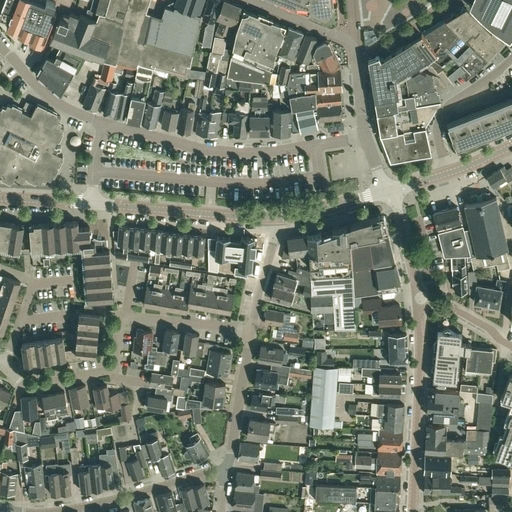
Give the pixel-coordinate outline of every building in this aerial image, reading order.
[(51,0),(4,0),(0,12),(0,16),(10,21),(8,26),(19,31),(18,33),(30,38),(41,43),(57,2),(51,0)] [(138,62),(138,63),(153,67),(153,66),(188,76),(201,15),(199,14),(203,0),(176,0),(176,2),(174,1),(167,4),(167,6),(165,6),(162,17),(146,11),(149,0),(93,0),(91,11),(88,10),(87,16),(97,20),(91,36),(109,43),(102,60),(116,63),(116,65),(136,69),(138,62)] [(213,21),(216,13),(218,8),(217,7),(219,0),(207,0),(207,2),(208,2),(204,10),(205,11),(203,18),(209,20),(207,29),(213,30),(215,22),(213,21)] [(234,24),(242,6),(226,0),(222,0),(217,15),(218,18),(221,19),(216,30),(227,35),(232,23),(234,24)] [(273,0),(277,3),(278,0),(280,0),(286,2),(285,4),(289,8),(292,5),(310,12),(309,15),(328,22),(331,23),(334,22),(337,20),(338,17),(339,14),(337,2),(334,2),(333,0),(273,0)] [(480,16),(485,20),(490,25),(496,29),(503,34),(509,38),(511,34),(511,33),(511,32),(511,31),(511,29),(510,28),(509,28),(507,28),(506,28),(505,29),(500,26),(511,0),(360,0),(364,30),(363,30),(365,45),(377,38),(377,37),(400,25),(413,18),(425,9),(435,0),(475,0),(474,2),(475,2),(473,7),(469,3),(469,4),(473,9),(475,11),(480,16)] [(466,6),(445,19),(485,60),(502,42),(480,21),(466,6)] [(233,46),(273,63),(275,52),(286,25),(273,20),(258,14),(244,8),(237,28),(233,46)] [(56,24),(49,41),(53,43),(85,54),(102,60),(109,43),(91,36),(97,20),(87,16),(80,13),(79,16),(70,13),(69,16),(64,14),(59,16),(56,24)] [(486,61),(485,60),(445,19),(424,32),(432,46),(438,43),(440,45),(462,66),(470,75),(471,76),(486,61)] [(294,58),(304,32),(288,26),(278,51),(294,58)] [(308,60),(317,38),(306,34),(297,56),(308,60)] [(465,80),(470,75),(462,66),(440,45),(434,52),(421,34),(418,34),(414,36),(412,38),(411,40),(411,41),(425,60),(430,65),(431,64),(435,70),(438,70),(440,69),(448,80),(459,71),(465,80)] [(222,58),(226,38),(214,36),(212,51),(210,51),(207,69),(227,74),(230,60),(222,58)] [(339,67),(341,64),(330,42),(325,40),(318,44),(315,51),(316,54),(313,55),(312,58),(314,63),(308,64),(308,68),(339,67)] [(374,99),(374,100),(434,90),(431,74),(418,68),(417,65),(425,60),(411,41),(404,45),(380,60),(378,56),(368,60),(369,64),(369,65),(374,99)] [(78,71),(85,54),(53,43),(47,54),(36,73),(46,81),(52,86),(61,94),(75,69),(78,71)] [(21,44),(16,49),(24,58),(29,53),(21,44)] [(111,81),(115,64),(104,61),(101,78),(111,81)] [(151,74),(153,67),(138,63),(136,70),(135,78),(134,82),(132,94),(126,119),(134,121),(134,122),(135,121),(140,123),(145,97),(141,97),(140,96),(147,92),(147,93),(149,84),(151,74)] [(278,80),(277,81),(287,83),(290,66),(281,64),(278,80)] [(8,69),(15,82),(21,78),(14,66),(8,69)] [(135,78),(136,70),(127,68),(125,76),(135,78)] [(315,91),(342,89),(340,68),(290,72),(289,83),(291,95),(303,92),(312,92),(313,91),(315,91)] [(217,72),(207,70),(204,83),(214,85),(217,72)] [(225,87),(226,84),(227,76),(228,74),(217,72),(215,86),(225,87)] [(158,75),(151,74),(149,84),(156,85),(158,75)] [(232,77),(227,76),(226,84),(239,86),(238,90),(250,91),(251,80),(232,78),(232,77)] [(194,96),(201,97),(201,94),(204,79),(197,78),(194,96)] [(132,94),(134,82),(127,80),(125,92),(115,90),(116,83),(111,81),(108,89),(110,90),(103,113),(124,119),(129,93),(132,94)] [(83,106),(97,111),(105,89),(92,84),(83,106)] [(155,126),(164,91),(155,89),(152,102),(147,101),(141,123),(155,126)] [(375,107),(376,112),(437,102),(436,94),(435,94),(434,90),(374,100),(375,107)] [(292,109),(293,110),(314,106),(314,105),(342,102),(341,91),(317,93),(317,94),(316,94),(315,91),(313,91),(312,92),(303,92),(291,95),(290,95),(292,109)] [(250,134),(259,134),(259,118),(259,100),(252,100),(252,109),(255,109),(255,115),(250,115),(250,134)] [(268,134),(269,115),(264,115),(264,109),(267,109),(267,100),(259,100),(259,118),(259,134),(268,134)] [(511,100),(446,126),(455,148),(511,125),(511,100)] [(189,133),(195,102),(188,101),(187,109),(182,108),(178,131),(189,133)] [(246,136),(249,104),(249,102),(239,101),(237,102),(237,106),(236,105),(235,113),(229,112),(228,122),(235,122),(233,135),(246,136)] [(378,123),(379,134),(425,126),(439,101),(437,102),(376,112),(378,123)] [(58,150),(60,149),(61,146),(59,145),(56,146),(54,145),(64,126),(57,123),(60,115),(36,103),(31,114),(8,102),(4,109),(0,106),(0,174),(12,181),(17,171),(40,182),(43,175),(51,179),(63,154),(57,152),(58,150)] [(317,119),(343,117),(342,102),(314,105),(314,106),(293,110),(293,132),(301,131),(318,127),(317,119)] [(196,134),(217,137),(221,112),(214,111),(215,105),(211,105),(210,114),(199,112),(196,134)] [(175,128),(178,112),(165,109),(161,125),(175,128)] [(290,133),(291,110),(273,109),(272,120),(271,120),(270,133),(290,133)] [(431,154),(425,126),(379,134),(390,160),(431,154)] [(213,171),(213,158),(203,159),(203,171),(213,171)] [(507,182),(511,178),(511,165),(506,169),(504,166),(500,168),(488,175),(493,186),(505,178),(507,182)] [(461,226),(461,225),(438,231),(444,256),(467,254),(467,260),(471,259),(473,267),(480,267),(497,263),(498,269),(510,267),(506,250),(508,249),(496,196),(491,197),(489,191),(468,196),(469,202),(464,203),(471,233),(464,234),(462,226),(461,226)] [(438,231),(461,225),(456,206),(433,212),(438,231)] [(310,294),(331,294),(333,294),(335,329),(355,329),(354,297),(352,266),(352,260),(350,240),(361,238),(388,233),(387,228),(384,214),(371,218),(307,236),(309,252),(310,275),(310,287),(310,294)] [(0,246),(20,250),(24,225),(0,221),(0,246)] [(97,239),(94,237),(93,237),(94,238),(93,238),(90,239),(90,227),(79,228),(78,222),(30,225),(32,250),(83,246),(88,301),(113,299),(109,250),(103,251),(103,245),(102,245),(102,240),(105,239),(104,239),(101,239),(97,239)] [(118,232),(113,231),(114,239),(117,239),(117,243),(124,243),(123,249),(128,250),(128,244),(129,226),(119,225),(118,232)] [(139,251),(139,245),(140,227),(129,226),(128,244),(134,244),(134,250),(139,251)] [(149,249),(150,246),(149,246),(151,228),(140,227),(139,245),(145,245),(144,251),(149,252),(149,249)] [(155,263),(159,263),(160,249),(162,231),(162,229),(151,228),(149,246),(150,246),(149,249),(156,250),(155,263)] [(171,256),(171,250),(173,232),(162,231),(160,249),(167,249),(166,255),(171,256)] [(183,233),(173,232),(171,250),(178,250),(177,256),(182,257),(182,251),(183,233)] [(194,234),(183,233),(182,251),(189,251),(188,257),(193,258),(193,252),(194,234)] [(206,236),(194,234),(193,252),(199,252),(199,258),(203,259),(206,236)] [(307,236),(307,234),(287,237),(288,243),(285,244),(281,258),(289,257),(290,260),(297,259),(297,265),(295,270),(310,275),(309,252),(307,236)] [(362,239),(361,238),(350,240),(352,260),(352,266),(374,263),(396,259),(388,235),(362,239)] [(216,250),(208,249),(208,257),(215,258),(228,259),(239,260),(238,268),(235,268),(235,275),(247,278),(248,269),(251,269),(253,254),(255,255),(256,243),(254,243),(254,237),(241,236),(241,240),(230,239),(230,238),(217,237),(216,250)] [(452,265),(458,265),(458,275),(455,275),(453,275),(453,284),(455,284),(455,290),(466,290),(466,274),(465,255),(452,256),(452,265)] [(374,264),(374,263),(352,266),(354,297),(387,291),(386,285),(401,283),(396,260),(374,264)] [(161,266),(150,264),(149,274),(159,276),(161,266)] [(292,290),(296,278),(300,279),(299,283),(310,287),(310,275),(295,270),(295,271),(289,269),(287,274),(277,271),(273,284),(274,284),(292,290)] [(468,281),(477,281),(476,270),(468,271),(468,281)] [(0,286),(17,292),(21,282),(3,276),(1,282),(0,281),(0,286)] [(503,293),(505,281),(498,279),(496,288),(478,285),(474,301),(498,306),(500,293),(503,293)] [(153,306),(157,283),(153,282),(153,287),(146,286),(143,304),(153,306)] [(153,306),(164,308),(167,289),(161,288),(162,284),(157,283),(153,306)] [(187,304),(198,306),(201,283),(198,283),(197,287),(190,286),(189,293),(187,304)] [(208,308),(211,289),(205,288),(206,284),(201,283),(198,306),(208,308)] [(293,290),(292,290),(274,284),(270,297),(289,303),(293,290)] [(0,297),(14,303),(17,292),(0,286),(0,297)] [(175,310),(179,287),(175,286),(174,290),(167,289),(164,308),(175,310)] [(208,308),(219,310),(223,287),(219,286),(218,291),(211,289),(208,308)] [(186,311),(187,304),(189,293),(182,292),(183,287),(179,287),(175,310),(186,311)] [(230,311),(233,293),(226,292),(227,288),(223,287),(219,310),(230,311)] [(310,294),(309,294),(310,311),(332,311),(331,294),(310,294)] [(14,303),(0,297),(0,309),(10,313),(14,303)] [(379,323),(401,321),(399,304),(381,305),(380,298),(362,299),(363,312),(378,310),(379,323)] [(104,315),(105,306),(85,304),(84,305),(84,313),(79,312),(75,349),(65,351),(63,337),(22,343),(24,364),(66,358),(66,362),(81,360),(82,354),(96,356),(100,314),(104,315)] [(71,304),(70,312),(79,312),(84,313),(84,305),(71,304)] [(0,320),(7,323),(10,313),(0,309),(0,320)] [(288,327),(291,314),(266,309),(264,322),(281,325),(281,326),(288,327)] [(463,358),(466,358),(465,368),(491,370),(492,361),(495,361),(496,347),(489,347),(489,348),(470,346),(471,342),(460,341),(461,332),(453,331),(448,327),(446,327),(444,328),(443,329),(442,330),(438,330),(437,338),(434,343),(433,344),(433,346),(434,347),(436,348),(432,379),(456,382),(459,351),(464,351),(463,358)] [(135,336),(134,350),(148,351),(147,363),(145,363),(144,367),(153,368),(154,363),(156,350),(156,348),(150,348),(152,332),(143,331),(142,329),(138,329),(136,330),(135,336)] [(178,331),(166,329),(163,347),(163,351),(156,350),(154,363),(160,364),(165,365),(167,355),(168,347),(176,348),(178,331)] [(299,332),(285,330),(284,339),(298,341),(299,332)] [(202,356),(203,352),(203,349),(196,348),(198,334),(186,332),(183,350),(184,351),(185,354),(189,354),(191,352),(195,352),(195,354),(202,356)] [(406,361),(408,358),(408,355),(407,353),(406,333),(388,333),(389,353),(387,354),(387,360),(390,361),(390,362),(406,361)] [(301,344),(312,346),(313,337),(303,336),(301,344)] [(204,342),(203,349),(203,352),(210,353),(209,360),(230,363),(231,353),(215,350),(216,344),(204,342)] [(280,363),(283,349),(261,345),(258,359),(280,363)] [(290,345),(289,353),(304,356),(305,348),(290,345)] [(326,359),(326,351),(318,351),(318,365),(332,365),(332,359),(326,359)] [(171,373),(177,374),(178,367),(180,360),(173,359),(171,373)] [(352,366),(362,366),(379,367),(379,360),(352,359),(352,366)] [(228,373),(230,363),(209,360),(207,370),(228,373)] [(312,374),(313,371),(313,369),(277,364),(276,370),(257,367),(254,385),(274,388),(275,382),(287,384),(289,371),(312,374)] [(334,426),(337,366),(313,365),(313,369),(313,371),(309,425),(334,426)] [(339,378),(352,380),(353,366),(340,365),(339,378)] [(401,373),(380,373),(380,367),(379,367),(362,366),(361,375),(378,375),(379,377),(379,383),(400,384),(401,373)] [(190,369),(178,367),(177,374),(189,376),(190,374),(190,369)] [(191,367),(190,369),(190,374),(204,376),(205,370),(191,367)] [(171,386),(173,375),(152,371),(150,383),(171,386)] [(511,373),(509,372),(501,396),(511,400),(511,413),(510,412),(507,421),(510,422),(504,439),(501,438),(495,456),(511,461),(511,373)] [(190,374),(189,376),(188,387),(191,388),(192,381),(203,382),(204,376),(190,374)] [(205,380),(204,389),(224,392),(225,383),(205,380)] [(350,382),(339,382),(339,392),(349,392),(350,382)] [(400,394),(400,384),(379,383),(372,383),(372,393),(400,394)] [(69,388),(72,406),(88,403),(85,385),(69,388)] [(120,406),(118,392),(109,394),(107,385),(94,388),(97,406),(105,404),(106,409),(120,406)] [(0,386),(0,407),(1,408),(10,391),(0,386)] [(174,387),(173,394),(184,395),(185,389),(174,387)] [(464,399),(458,399),(459,390),(431,388),(430,394),(429,394),(429,393),(428,393),(427,410),(429,410),(428,416),(457,418),(457,409),(463,409),(464,399)] [(226,395),(224,394),(224,392),(204,389),(203,401),(223,404),(223,401),(225,401),(226,395)] [(56,411),(57,415),(68,413),(64,391),(53,393),(56,411)] [(258,395),(252,394),(250,407),(265,409),(267,403),(272,404),(274,393),(258,391),(258,395)] [(479,401),(476,429),(489,429),(493,393),(477,391),(476,400),(479,401)] [(172,400),(173,394),(162,392),(161,396),(149,394),(147,407),(165,410),(166,399),(172,400)] [(57,418),(57,415),(56,411),(53,393),(42,395),(47,419),(57,418)] [(183,407),(185,396),(177,394),(176,406),(183,407)] [(37,416),(35,396),(21,397),(22,409),(14,410),(8,428),(24,431),(23,417),(37,416)] [(192,408),(200,406),(201,400),(186,398),(185,409),(190,408),(192,407),(192,408)] [(404,404),(386,403),(378,402),(377,415),(404,416),(404,404)] [(118,415),(119,421),(131,418),(128,403),(122,404),(124,414),(118,415)] [(194,423),(202,422),(200,406),(192,408),(194,423)] [(298,415),(299,408),(276,406),(276,413),(278,413),(278,414),(297,415),(297,414),(298,415)] [(185,409),(177,410),(179,419),(192,416),(190,408),(185,409)] [(278,414),(278,422),(297,423),(297,415),(278,414)] [(404,416),(377,415),(385,415),(385,418),(379,418),(379,422),(381,422),(380,427),(403,429),(404,416)] [(80,426),(87,425),(85,416),(79,417),(80,426)] [(145,416),(138,419),(142,426),(148,423),(145,416)] [(274,430),(276,423),(250,418),(247,435),(266,439),(268,428),(274,430)] [(65,422),(67,431),(76,429),(74,420),(65,422)] [(489,429),(476,429),(467,429),(467,439),(446,438),(447,427),(444,425),(427,424),(426,436),(425,436),(424,451),(488,454),(489,429)] [(85,427),(86,434),(97,433),(96,429),(96,426),(85,427)] [(5,443),(13,444),(14,429),(7,428),(5,443)] [(403,430),(378,429),(378,431),(373,431),(373,433),(373,439),(378,440),(402,441),(403,430)] [(162,473),(174,469),(169,452),(163,453),(156,431),(148,434),(150,439),(145,441),(151,457),(156,456),(162,473)] [(192,456),(193,459),(194,460),(209,452),(198,432),(190,436),(192,441),(185,445),(187,448),(185,449),(184,451),(184,453),(184,455),(186,456),(188,457),(190,457),(192,456)] [(56,445),(55,441),(55,434),(41,435),(40,435),(42,446),(56,445)] [(402,451),(402,441),(378,440),(377,450),(402,451)] [(240,442),(238,460),(258,463),(260,445),(240,442)] [(17,452),(18,459),(27,458),(25,443),(16,444),(17,452)] [(72,463),(70,447),(70,446),(63,447),(65,465),(72,464),(72,463)] [(77,446),(70,447),(72,463),(79,462),(77,446)] [(140,465),(146,463),(145,459),(141,448),(136,450),(139,459),(127,462),(132,479),(144,475),(140,465)] [(401,463),(401,460),(402,452),(377,451),(377,458),(371,457),(371,462),(377,463),(377,462),(401,463)] [(112,467),(118,467),(116,452),(107,453),(106,464),(101,465),(103,484),(114,483),(112,467)] [(425,454),(424,472),(449,473),(450,455),(425,454)] [(471,463),(478,463),(478,455),(470,456),(471,463)] [(281,463),(265,462),(264,469),(281,471),(281,463)] [(371,468),(376,468),(376,473),(401,474),(401,463),(377,462),(377,463),(371,462),(371,468)] [(45,494),(42,474),(43,474),(41,463),(25,465),(27,477),(28,476),(30,496),(45,494)] [(62,492),(60,471),(59,471),(58,463),(46,464),(47,473),(49,473),(52,493),(62,492)] [(101,463),(90,464),(92,489),(103,487),(103,484),(101,465),(101,463)] [(92,489),(90,464),(79,465),(81,490),(92,489)] [(492,475),(509,477),(510,469),(493,467),(492,475)] [(0,490),(0,491),(15,493),(17,473),(11,472),(11,471),(10,469),(6,468),(5,470),(2,470),(0,490)] [(261,468),(260,477),(281,479),(281,471),(264,469),(261,468)] [(60,471),(62,492),(71,491),(69,470),(60,471)] [(234,488),(252,490),(259,491),(259,484),(253,484),(254,474),(236,472),(234,488)] [(376,476),(376,479),(370,478),(370,474),(361,473),(360,482),(376,483),(376,486),(400,488),(400,477),(376,476)] [(424,474),(424,482),(427,482),(427,483),(449,484),(451,483),(452,481),(452,479),(451,477),(449,475),(424,474)] [(477,475),(460,475),(460,482),(473,482),(473,484),(476,484),(476,483),(477,475)] [(508,486),(509,478),(493,477),(492,485),(508,486)] [(449,486),(449,484),(427,483),(427,482),(424,482),(424,492),(460,494),(460,487),(449,486)] [(197,503),(197,504),(209,501),(204,483),(193,486),(192,486),(197,503)] [(356,486),(316,484),(315,500),(356,502),(356,486)] [(181,511),(187,511),(188,511),(187,506),(197,503),(192,486),(193,486),(193,485),(181,488),(185,501),(179,502),(181,511)] [(376,486),(375,498),(400,499),(400,488),(376,486)] [(492,495),(507,496),(508,496),(508,488),(492,487),(492,495)] [(253,509),(255,492),(234,489),(232,506),(253,509)] [(161,511),(168,511),(177,510),(172,491),(157,495),(161,511)] [(505,511),(507,496),(492,495),(489,495),(489,511),(505,511)] [(137,511),(154,511),(150,497),(134,502),(137,511)] [(398,511),(400,499),(375,498),(375,509),(371,509),(370,510),(369,511),(398,511)]
